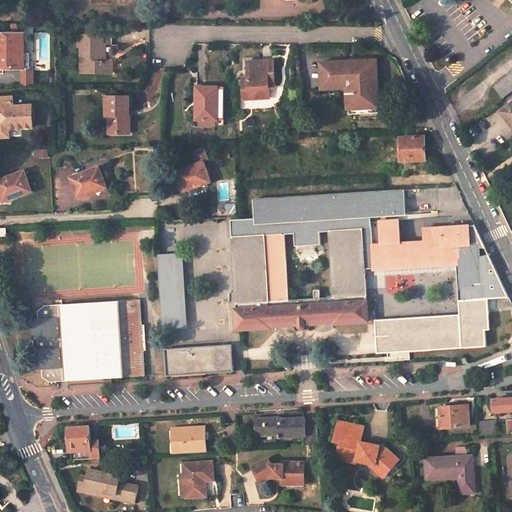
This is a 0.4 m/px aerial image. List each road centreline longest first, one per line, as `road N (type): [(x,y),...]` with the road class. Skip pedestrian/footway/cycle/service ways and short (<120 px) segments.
road 1 (residential): [(511,381),(20,418)]
road 2 (residential): [(384,0),(511,282)]
road 3 (unknown): [(155,215),(0,225)]
